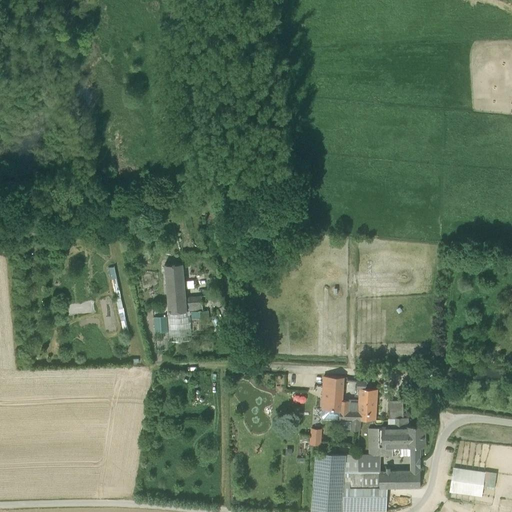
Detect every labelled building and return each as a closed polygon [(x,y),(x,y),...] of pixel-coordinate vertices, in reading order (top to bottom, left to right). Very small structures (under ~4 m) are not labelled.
[(165,264),(169,312),(186,311),(187,311),(185,298),(183,263),(165,264)] [(185,298),(187,311),(203,310),(202,296),(185,298)] [(191,312),(191,319),(210,317),(209,310),(191,312)] [(167,312),(169,332),(191,330),(190,312),(186,312),(186,311),(169,312),(167,312)] [(167,315),(154,316),(155,332),(168,332),(167,315)] [(322,409),(340,410),(340,408),(341,396),(342,387),(342,377),(324,376),(323,386),(322,409)] [(358,386),(361,386),(370,386),(370,379),(359,378),(358,386)] [(379,387),(370,386),(361,386),(360,397),(360,409),(365,409),(366,417),(353,418),(354,428),(360,427),(361,420),(377,420),(378,410),(379,387)] [(341,396),(340,408),(360,409),(360,397),(341,396)] [(395,418),(403,418),(403,400),(390,401),(388,419),(395,418)] [(365,409),(360,409),(340,408),(340,410),(340,419),(353,418),(366,417),(365,409)] [(340,419),(340,410),(322,409),(322,417),(323,418),(340,419)] [(411,455),(411,458),(420,458),(420,447),(424,446),(424,426),(411,427),(407,427),(407,428),(403,428),(403,418),(395,418),(395,428),(388,428),(372,428),(373,455),(373,456),(380,456),(400,455),(400,447),(411,447),(411,455)] [(407,418),(403,418),(403,428),(407,428),(407,427),(411,427),(411,424),(407,424),(407,418)] [(311,445),(320,445),(322,430),(313,429),(311,445)] [(400,447),(400,455),(411,455),(411,447),(400,447)] [(341,511),(346,455),(316,453),(311,511),(341,511)] [(421,488),(420,471),(411,471),(380,471),(380,456),(373,456),(373,455),(369,455),(346,455),(341,511),(379,511),(386,511),(385,488),(421,488)] [(411,458),(411,471),(420,471),(420,458),(411,458)] [(450,492),(481,496),(484,472),(454,467),(450,492)]
